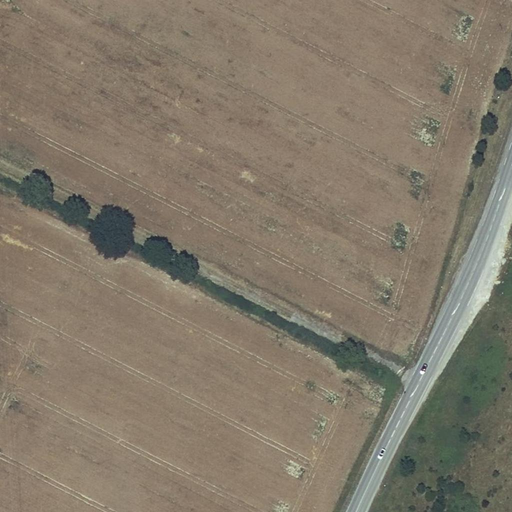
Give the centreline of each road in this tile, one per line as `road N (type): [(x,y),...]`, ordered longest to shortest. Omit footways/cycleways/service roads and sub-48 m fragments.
road 1 (track): [(0,165),(418,382)]
road 2 (tertiary): [(511,157),(463,290),(356,511)]
